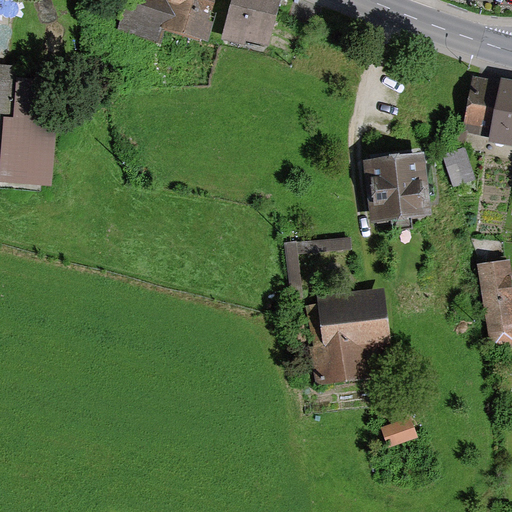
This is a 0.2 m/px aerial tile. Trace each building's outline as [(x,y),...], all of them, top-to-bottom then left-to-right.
[(176,0),(174,7),(144,0),(128,0),(120,34),(210,55),(223,0),(176,0)] [(278,0),(233,0),(223,39),(265,50),(278,0)] [(0,69),(0,187),(53,190),(58,86),(21,84),(22,71),(0,69)] [(511,84),(483,78),(472,129),(511,137),(511,84)] [(470,152),(447,158),(456,187),(479,181),(470,152)] [(438,157),(377,162),(381,223),(443,218),(438,157)] [(352,237),(288,239),(289,283),(304,283),(303,251),(352,250),(352,237)] [(511,265),(485,270),(497,352),(511,350),(511,265)] [(383,296),(320,304),(330,386),(366,381),(362,356),(391,352),(383,296)] [(414,423),(390,430),(397,449),(420,442),(414,423)]
